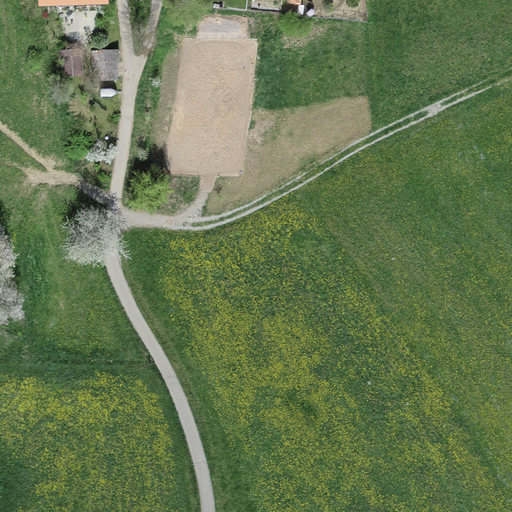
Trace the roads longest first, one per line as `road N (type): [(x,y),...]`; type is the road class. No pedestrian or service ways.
road 1 (unclassified): [(207,511),(186,417),(110,253),(129,85),(121,0)]
road 2 (track): [(112,217),(218,220),(497,78)]
